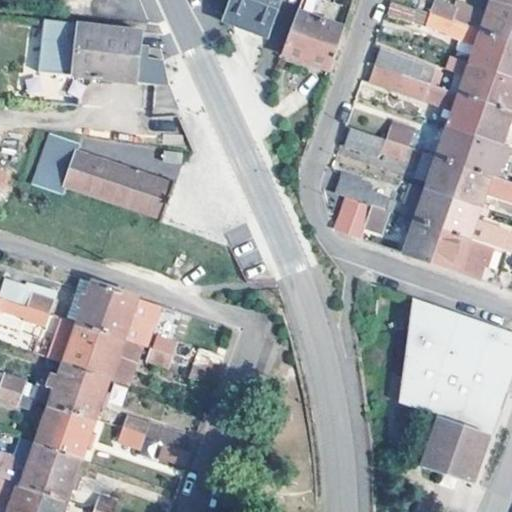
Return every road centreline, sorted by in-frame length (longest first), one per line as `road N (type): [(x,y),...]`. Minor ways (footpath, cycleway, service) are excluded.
road 1 (tertiary): [(174,0),(301,280),(330,387),(342,511)]
road 2 (residential): [(195,511),(252,344),(243,322),(0,245)]
road 3 (residential): [(511,310),(342,257),(320,232),(313,161),(372,0)]
